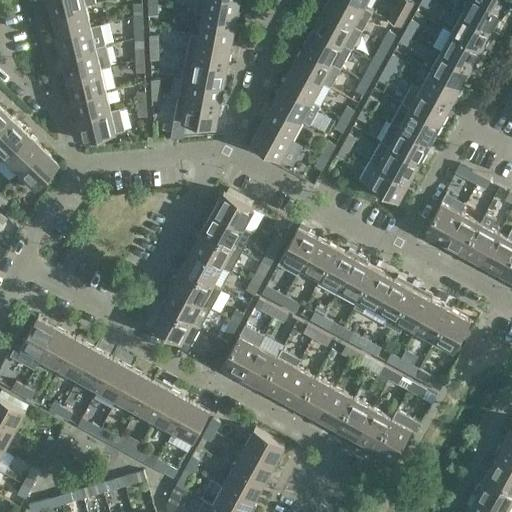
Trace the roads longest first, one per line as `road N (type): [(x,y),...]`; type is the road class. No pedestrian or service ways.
road 1 (residential): [(305,511),(335,452),(133,338),(112,310),(23,260)]
road 2 (residential): [(399,238),(383,241),(225,151)]
road 3 (residential): [(399,238),(461,124),(511,150)]
road 4 (residential): [(277,0),(256,97),(225,151)]
road 5 (residential): [(225,151),(146,286)]
road 6 (residential): [(84,163),(63,144),(59,114),(0,48)]
road 7 (residential): [(225,151),(84,163)]
road 8 (residential): [(511,301),(399,238)]
